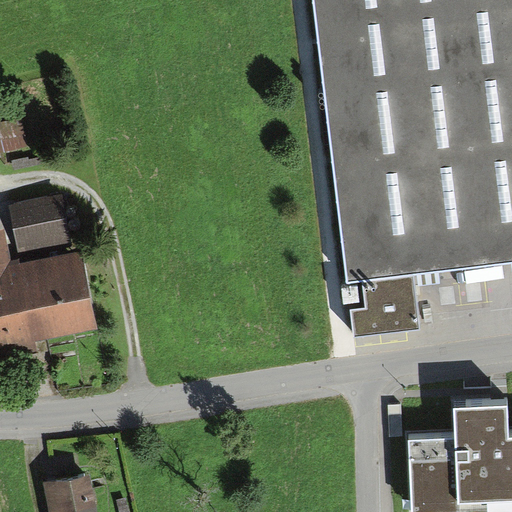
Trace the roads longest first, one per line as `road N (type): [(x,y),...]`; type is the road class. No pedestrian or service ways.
road 1 (residential): [(362,369),(0,419)]
road 2 (residential): [(511,348),(362,369)]
road 3 (residential): [(362,369),(366,511)]
